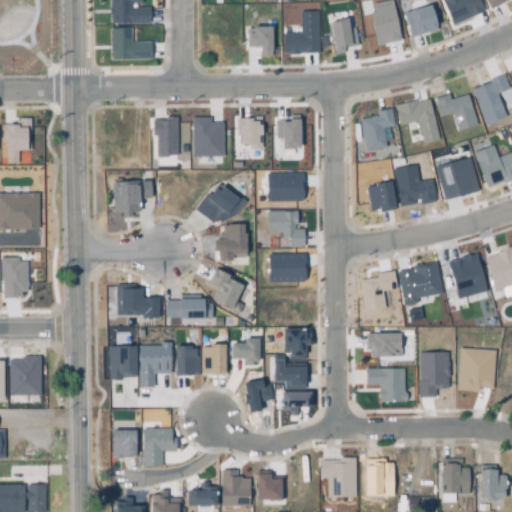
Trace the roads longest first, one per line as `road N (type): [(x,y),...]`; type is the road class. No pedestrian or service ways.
road 1 (residential): [(0,84),(333,85),(393,77),(511,35)]
road 2 (tertiary): [(81,463),(76,0)]
road 3 (residential): [(343,427),(333,85)]
road 4 (residential): [(511,435),(343,427),(261,450),(208,418)]
road 5 (residential): [(511,212),(421,237),(337,245)]
